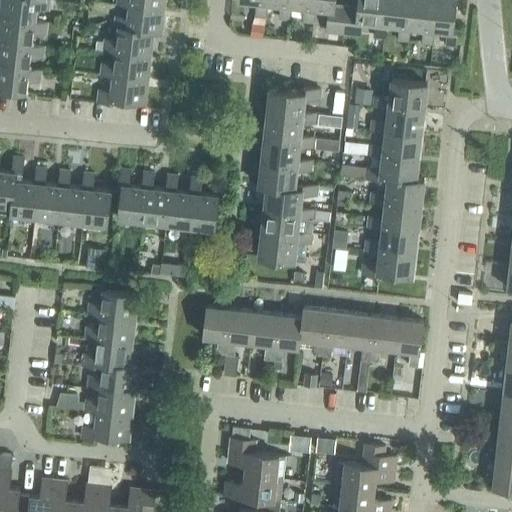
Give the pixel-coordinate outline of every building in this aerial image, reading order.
[(48,9),(49,0),(1,0),(0,16),(22,19),(22,22),(34,23),(35,20),(36,7),(48,9)] [(262,0),(261,0),(257,0),(255,14),(266,15),(267,1),(262,0)] [(286,3),(286,0),(261,0),(262,0),(267,1),(281,3),(279,17),(290,18),(291,4),(286,3)] [(310,6),(310,0),(286,0),(286,3),(291,4),(305,5),(303,20),(313,21),(315,6),(310,6)] [(335,0),(310,0),(310,6),(315,6),(329,8),(326,30),(343,32),(347,3),(335,2),(335,0)] [(381,22),(383,0),(358,0),(358,5),(347,3),(343,32),(360,34),(362,20),(376,21),(374,36),(384,37),(386,23),(381,22)] [(404,25),(407,0),(383,0),(381,22),(386,23),(400,24),(398,39),(408,40),(410,25),(404,25)] [(428,27),(431,0),(407,0),(404,25),(410,25),(424,27),(422,41),(432,42),(434,28),(428,27)] [(455,0),(431,0),(428,27),(434,28),(447,30),(446,44),(456,45),(458,28),(453,27),(455,0)] [(161,32),(164,8),(142,5),(142,2),(130,1),(129,4),(128,17),(116,16),(110,16),(107,18),(106,26),(115,26),(115,27),(119,28),(119,27),(153,31),(161,32)] [(253,24),(252,34),(264,35),(266,15),(255,14),(253,24)] [(45,33),(47,21),(35,20),(34,23),(22,22),(22,19),(0,16),(0,17),(0,40),(20,43),(19,46),(32,47),(32,44),(33,31),(45,33)] [(150,54),(153,31),(119,27),(119,28),(118,40),(106,39),(106,42),(96,41),(95,50),(116,51),(116,48),(128,49),(128,52),(150,54)] [(42,57),(44,45),(32,44),(32,47),(19,46),(20,43),(0,40),(0,64),(17,67),(16,70),(29,71),(29,68),(31,55),(42,57)] [(148,78),(150,54),(128,52),(128,49),(116,48),(116,51),(114,63),(102,62),(101,73),(113,75),(113,71),(126,73),(125,76),(148,78)] [(40,80),(41,69),(29,68),(29,71),(16,70),(17,67),(0,64),(0,89),(26,92),(28,79),(40,80)] [(145,103),(148,78),(125,76),(126,73),(113,71),(113,75),(111,91),(99,89),(98,100),(113,102),(113,99),(145,103)] [(374,106),(388,107),(389,102),(424,106),(427,82),(391,78),(389,97),(375,95),(374,106)] [(372,102),(374,86),(357,84),(355,100),(372,102)] [(319,98),(320,88),(303,86),(302,91),(270,87),(267,112),(303,116),(303,110),(305,97),(319,98)] [(335,90),(334,99),(344,100),(345,91),(335,90)] [(422,130),(424,106),(389,102),(388,107),(387,121),(372,119),(371,129),(385,131),(409,134),(410,128),(422,130)] [(316,122),(318,112),(303,110),(303,116),(267,112),(264,136),(300,140),(301,134),(302,120),(316,122)] [(343,115),(335,114),(334,125),(341,126),(343,115)] [(340,127),(330,126),(328,137),(339,138),(340,127)] [(419,153),(422,130),(410,128),(409,134),(385,131),(384,145),(369,143),(368,153),(383,155),(383,149),(419,153)] [(314,146),(315,136),(301,134),(300,140),(264,136),(262,159),(297,163),(298,158),(299,144),(314,146)] [(339,140),(320,137),(319,147),(338,149),(339,144),(339,140)] [(368,153),(369,141),(348,138),(347,151),(368,153)] [(416,177),(419,153),(383,149),(383,155),(381,168),(367,167),(365,177),(388,180),(388,174),(416,177)] [(39,181),(35,180),(21,179),(24,157),(13,155),(12,170),(16,170),(13,204),(12,204),(11,212),(35,215),(39,181)] [(312,159),(298,158),(297,163),(262,159),(259,184),(267,185),(267,184),(295,187),(295,182),(297,168),(311,170),(312,159)] [(342,174),(365,177),(367,167),(343,164),(342,174)] [(63,184),(58,183),(45,182),(47,167),(36,166),(35,180),(39,181),(35,215),(59,217),(63,184)] [(16,170),(12,170),(0,168),(0,202),(12,204),(13,204),(16,170)] [(147,185),(142,185),(129,183),(130,169),(120,168),(118,186),(122,186),(119,216),(143,219),(147,185)] [(87,186),(82,186),(69,184),(71,170),(60,169),(58,183),(63,184),(59,217),(83,220),(87,186)] [(171,188),(166,188),(152,186),(154,172),(144,171),(142,185),(147,185),(143,219),(167,222),(171,188)] [(107,223),(111,189),(93,187),(94,173),(84,172),(82,186),(87,186),(83,220),(107,223)] [(195,191),(190,190),(176,189),(178,174),(168,173),(166,188),(171,188),(167,222),(191,225),(195,191)] [(424,178),(416,177),(388,174),(388,180),(386,193),(372,191),(371,202),(385,203),(386,198),(421,202),(424,178)] [(215,227),(219,193),(200,191),(202,177),(191,176),(190,190),(195,191),(191,225),(215,227)] [(317,184),(295,182),(295,187),(267,184),(267,185),(264,208),(300,212),(300,206),(302,193),(316,194),(317,184)] [(353,190),(341,188),(340,198),(351,199),(353,190)] [(419,226),(421,202),(386,198),(385,203),(383,217),(369,215),(368,226),(382,227),(383,222),(419,226)] [(315,208),(300,206),(300,212),(264,208),(261,232),(297,236),(298,230),(312,232),(314,218),(315,208)] [(362,223),(363,214),(350,212),(349,221),(362,223)] [(416,250),(419,226),(383,222),(382,227),(381,241),(366,239),(365,249),(379,251),(380,246),(416,250)] [(312,232),(298,230),(297,236),(261,232),(259,256),(294,260),(296,240),(311,242),(312,232)] [(345,247),(346,238),(334,237),(333,246),(345,247)] [(107,248),(89,246),(87,265),(105,267),(107,248)] [(413,274),(416,250),(380,246),(379,251),(378,265),(364,263),(362,273),(380,275),(380,270),(413,274)] [(152,272),(160,273),(161,263),(153,262),(152,272)] [(185,262),(177,262),(176,272),(184,273),(185,262)] [(304,272),(294,271),(293,281),(303,283),(304,272)] [(135,318),(138,294),(103,290),(102,303),(90,302),(88,313),(100,314),(101,311),(113,312),(113,315),(135,318)] [(471,303),(473,293),(459,291),(458,301),(471,303)] [(226,353),(231,307),(207,304),(203,335),(218,337),(217,352),(226,353)] [(322,354),(327,308),(303,305),(302,315),(303,315),(300,336),(301,336),(315,338),(313,353),(322,354)] [(251,340),(255,309),(231,307),(226,353),(227,353),(235,354),(236,339),(251,340)] [(347,342),(351,311),(327,308),(322,354),(331,355),(333,340),(347,342)] [(273,358),(279,312),(255,309),(251,340),(266,342),(264,357),(273,358)] [(132,342),(135,318),(113,315),(113,312),(101,311),(100,314),(99,327),(87,326),(86,337),(98,338),(98,335),(110,336),(110,339),(132,342)] [(369,360),(375,314),(351,311),(347,342),(363,343),(361,359),(369,360)] [(303,315),(302,315),(279,312),(273,358),(275,359),(282,360),(284,344),(300,346),(301,336),(300,336),(303,315)] [(395,347),(399,316),(375,314),(369,360),(372,360),(379,361),(381,346),(395,347)] [(420,350),(424,319),(399,316),(395,347),(411,349),(409,364),(418,365),(420,350)] [(129,366),(130,365),(132,342),(110,339),(110,336),(98,335),(98,338),(96,354),(84,352),(83,364),(97,365),(98,363),(103,363),(103,362),(129,366)] [(55,351),(54,361),(63,362),(64,352),(55,351)] [(239,354),(235,354),(227,353),(224,373),(237,374),(239,354)] [(274,367),(281,368),(282,360),(275,359),(274,367)] [(371,369),(372,360),(369,360),(361,359),(360,368),(371,369)] [(137,366),(130,365),(129,366),(103,362),(103,363),(101,376),(89,374),(88,385),(100,387),(100,383),(113,385),(112,388),(135,390),(137,366)] [(316,385),(317,373),(306,372),(304,384),(316,385)] [(321,372),(320,384),(330,385),(332,373),(321,372)] [(402,395),(403,383),(394,382),(393,394),(402,395)] [(132,414),(135,390),(112,388),(113,385),(100,383),(100,387),(99,399),(87,398),(86,402),(85,409),(97,411),(97,407),(110,409),(110,412),(132,414)] [(511,391),(504,390),(501,414),(511,415),(511,391)] [(79,394),(60,392),(59,406),(85,409),(86,402),(78,401),(79,394)] [(129,438),(132,414),(110,412),(110,409),(97,407),(97,411),(95,426),(83,425),(82,436),(97,438),(97,435),(129,438)] [(511,415),(501,414),(498,438),(511,439),(511,415)] [(234,426),(232,436),(250,438),(252,428),(234,426)] [(283,476),(285,454),(255,450),(256,439),(250,438),(232,436),(231,436),(228,460),(246,462),(245,472),(283,476)] [(511,439),(498,438),(496,462),(511,463),(511,439)] [(394,479),(396,455),(364,451),(363,463),(339,460),(337,482),(374,487),(376,477),(394,479)] [(13,453),(1,452),(0,459),(0,511),(16,511),(19,493),(20,486),(9,485),(13,453)] [(511,463),(496,462),(493,486),(511,488),(511,463)] [(280,499),(283,476),(245,472),(244,482),(226,480),(224,492),(242,494),(267,497),(280,499)] [(51,511),(55,478),(43,476),(41,494),(31,493),(30,494),(19,493),(16,511),(51,511)] [(73,511),(75,498),(65,497),(67,479),(55,478),(51,511),(73,511)] [(95,511),(99,483),(87,481),(85,499),(75,498),(73,511),(95,511)] [(373,497),(374,487),(337,482),(334,505),(347,506),(372,509),(390,511),(391,499),(373,497)] [(118,511),(119,503),(109,502),(111,484),(99,483),(95,511),(118,511)] [(152,511),(155,489),(131,486),(129,504),(119,503),(118,511),(152,511)] [(304,503),(305,493),(296,492),(295,501),(304,503)] [(311,502),(319,503),(320,493),(312,492),(311,502)] [(266,509),(267,497),(242,494),(240,511),(278,511),(279,510),(266,509)]
